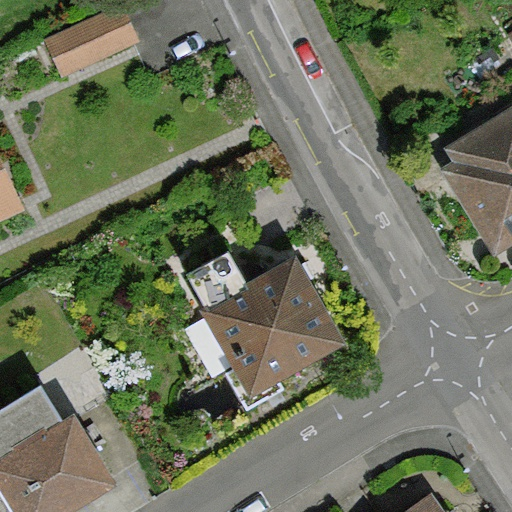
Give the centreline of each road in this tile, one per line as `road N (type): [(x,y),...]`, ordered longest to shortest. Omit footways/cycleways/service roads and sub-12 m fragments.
road 1 (unclassified): [(251,0),(303,104),(457,363)]
road 2 (unclassified): [(198,511),(457,363)]
